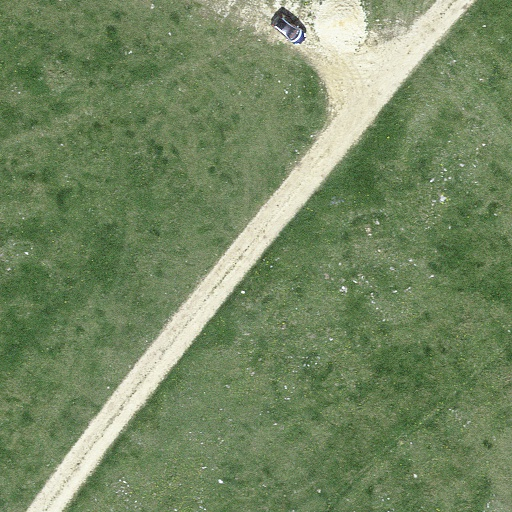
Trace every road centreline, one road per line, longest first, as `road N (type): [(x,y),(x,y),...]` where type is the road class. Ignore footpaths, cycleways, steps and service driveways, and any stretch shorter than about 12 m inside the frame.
road 1 (track): [(447,0),(385,67),(40,511)]
road 2 (track): [(246,0),(385,67)]
